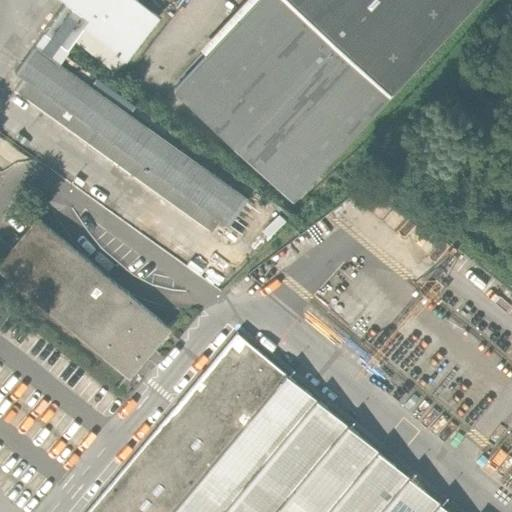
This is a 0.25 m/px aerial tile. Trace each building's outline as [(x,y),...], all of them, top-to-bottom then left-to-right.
[(60,0),(65,3),(92,22),(76,45),(117,74),(160,17),(136,0),(60,0)] [(294,204),(480,0),(259,0),(173,94),(294,204)] [(23,81),(16,91),(212,231),(220,220),(229,227),(250,198),(63,64),(76,45),(92,22),(65,3),(14,74),(23,81)] [(169,331),(36,220),(0,262),(0,274),(128,380),(169,331)] [(368,274),(355,293),(360,296),(343,321),(363,335),(393,291),(368,274)] [(404,297),(367,338),(413,379),(449,339),(404,297)] [(451,511),(236,336),(91,511),(451,511)] [(479,371),(472,382),(462,375),(445,402),(463,414),(469,405),(483,414),(501,386),(479,371)]
